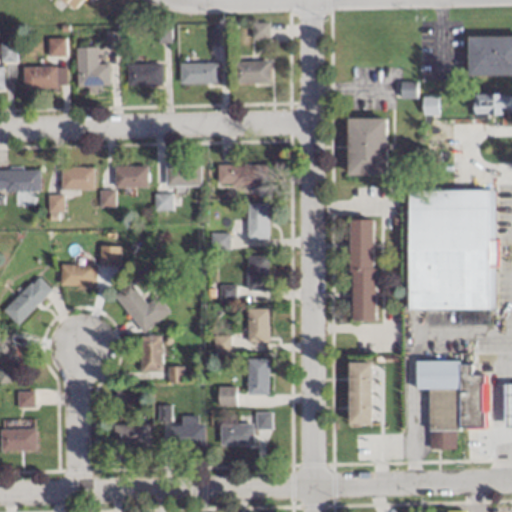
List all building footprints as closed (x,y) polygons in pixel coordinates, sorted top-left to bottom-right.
[(59,0),(70,11),(81,0),(59,0)] [(511,74),(511,36),(467,36),(467,75),(511,74)] [(64,39),(47,39),(47,56),(64,56),(64,39)] [(15,42),(0,41),(0,62),(15,62),(15,42)] [(74,48),(74,87),(107,87),(107,64),(95,64),(95,48),(74,48)] [(233,83),(268,83),(268,62),(233,62),(233,83)] [(178,63),(178,83),(217,83),(217,63),(178,63)] [(160,86),(160,65),(126,64),(126,86),(160,86)] [(61,88),(61,67),(21,67),(21,88),(61,88)] [(510,94),(472,94),(472,116),(510,116),(510,94)] [(346,119),(346,176),(384,176),(384,119),(346,119)] [(265,164),(215,165),(216,186),(265,185),(265,164)] [(199,165),(163,165),(163,187),(199,187),(199,165)] [(145,166),(113,166),(113,188),(145,188),(145,166)] [(92,168),(58,168),(58,189),(92,189),(92,168)] [(15,203),(29,203),(29,191),(37,191),(37,170),(0,169),(0,190),(15,191),(15,203)] [(407,190),(408,310),(426,310),(426,323),(486,322),(486,309),(493,308),(493,190),(407,190)] [(113,207),(113,191),(98,191),(98,207),(113,207)] [(153,194),(153,211),(170,211),(170,194),(153,194)] [(47,211),(61,211),(61,196),(47,196),(47,211)] [(245,203),(245,238),(267,238),(267,203),(245,203)] [(350,321),(375,321),(373,220),(348,220),(350,321)] [(227,249),(227,234),(209,234),(209,249),(227,249)] [(108,262),(108,246),(93,246),(93,262),(108,262)] [(245,291),(266,291),(266,257),(245,257),(245,291)] [(58,265),(58,286),(91,286),(91,265),(58,265)] [(0,311),(14,325),(49,291),(36,276),(0,311)] [(112,296),(140,333),(167,312),(156,296),(145,305),(129,283),(112,296)] [(266,342),(266,309),(246,309),(246,342),(266,342)] [(0,384),(17,381),(9,335),(0,336),(0,384)] [(159,337),(138,337),(138,372),(159,372),(159,337)] [(245,360),(245,396),(266,396),(266,360),(245,360)] [(428,450),(456,450),(456,428),(485,428),(485,376),(470,376),(470,361),(415,362),(415,390),(428,390),(428,450)] [(370,425),(370,363),(348,363),(348,425),(370,425)] [(181,369),(168,369),(168,382),(181,382),(181,369)] [(511,427),(511,384),(503,385),(503,428),(511,427)] [(233,388),(216,388),(216,407),(233,407),(233,388)] [(36,404),(51,404),(51,392),(16,392),(16,409),(36,409),(36,404)] [(199,418),(179,418),(179,427),(167,427),(167,447),(199,447),(199,418)] [(112,449),(147,449),(147,425),(112,425),(112,449)] [(218,425),(218,447),(250,447),(250,425),(218,425)] [(0,451),(34,452),(34,430),(0,429),(0,451)]
